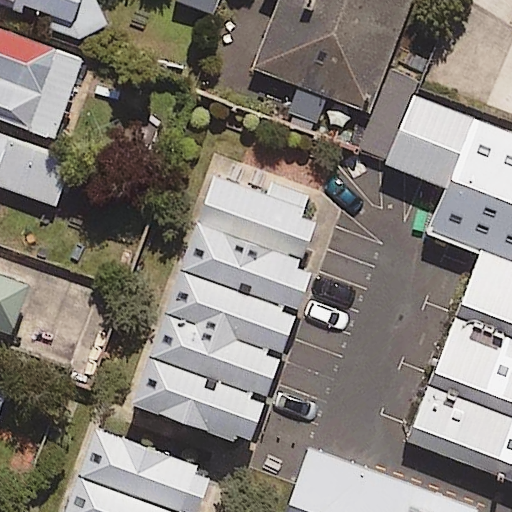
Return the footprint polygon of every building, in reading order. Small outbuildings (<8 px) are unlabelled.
[(6,0),(64,19),(70,0),(6,0)] [(214,0),(180,0),(211,10),(214,0)] [(412,0),(276,0),(253,61),(371,106),(412,0)] [(0,183),(51,203),(69,159),(0,131),(0,116),(48,135),(79,55),(0,24),(0,183)] [(511,123),(480,111),(437,223),(484,240),(511,251),(511,123)] [(188,216),(292,254),(315,192),(210,154),(188,216)] [(292,254),(188,216),(174,255),(287,296),(299,262),(291,259),(292,254)] [(511,251),(484,240),(409,433),(511,471),(511,251)] [(27,265),(0,255),(0,326),(4,328),(27,265)] [(269,346),(287,296),(174,255),(141,345),(255,386),(269,346)] [(255,386),(141,345),(124,395),(237,436),(255,386)] [(70,468),(183,507),(198,461),(85,422),(70,468)] [(479,511),(483,503),(309,442),(284,511),(479,511)] [(180,511),(183,507),(70,468),(54,511),(180,511)]
